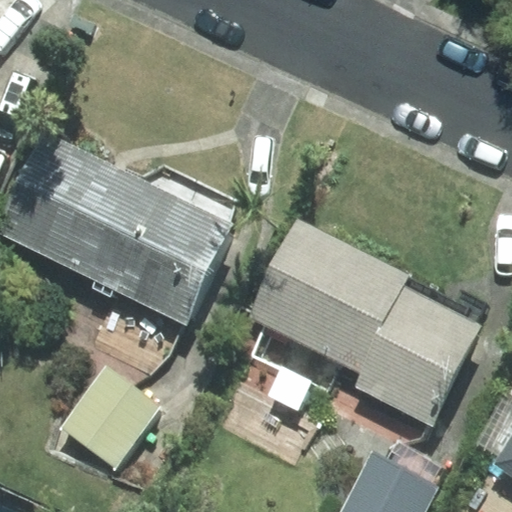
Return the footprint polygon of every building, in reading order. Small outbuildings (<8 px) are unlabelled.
[(2,234),(190,326),(239,225),(52,133),(2,234)] [(357,385),(437,425),(488,325),(405,284),(410,274),(303,218),(252,318),(363,373),(357,385)] [(118,474),(162,411),(105,372),(61,436),(118,474)] [(511,386),(509,391),(511,392),(511,437),(494,465),(511,476),(511,386)] [(427,511),(441,486),(375,452),(344,511),(427,511)]
